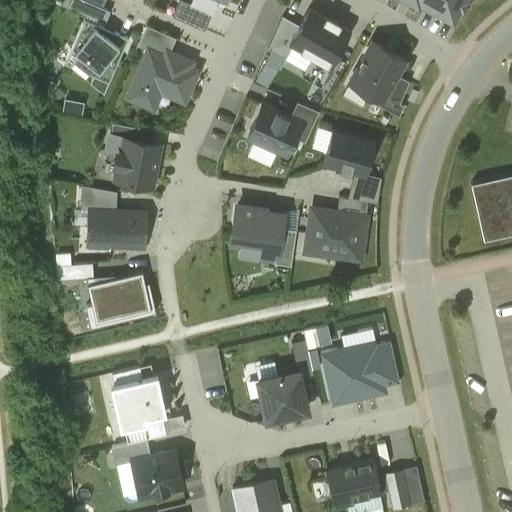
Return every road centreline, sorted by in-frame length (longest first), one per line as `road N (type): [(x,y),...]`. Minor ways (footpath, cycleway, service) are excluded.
road 1 (residential): [(443,404),(412,230),(421,170),(472,70)]
road 2 (residential): [(443,404),(208,458),(192,375)]
road 3 (residential): [(472,70),(340,0)]
road 4 (residential): [(233,48),(185,178)]
